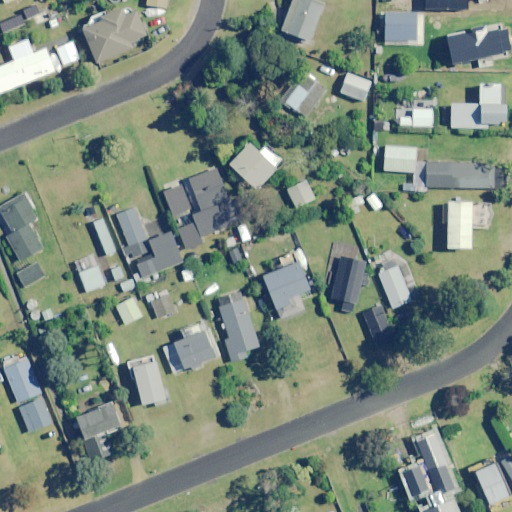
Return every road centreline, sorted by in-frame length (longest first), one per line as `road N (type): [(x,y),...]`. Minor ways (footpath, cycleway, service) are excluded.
road 1 (residential): [(511,323),(488,347),(441,371),(96,511)]
road 2 (residential): [(0,134),(171,65),(191,49),(211,0)]
